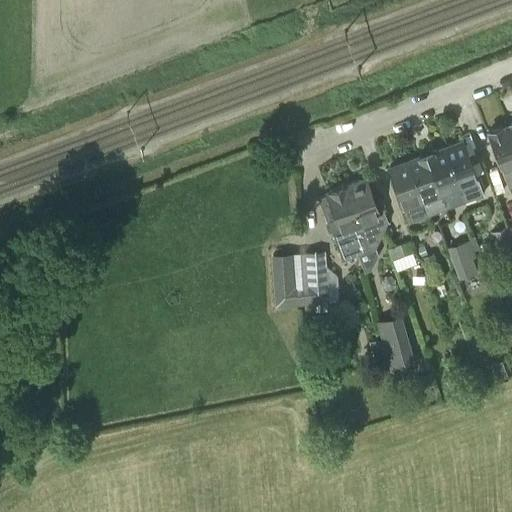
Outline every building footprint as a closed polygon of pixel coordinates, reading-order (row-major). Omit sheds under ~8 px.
[(487,133),(508,187),(511,185),(511,141),(506,126),(502,127),(501,126),(488,131),(489,132),(487,133)] [(483,194),(463,141),(445,147),(465,201),(483,194)] [(426,154),(446,208),(465,201),(445,147),(426,154)] [(446,208),(426,154),(406,161),(407,162),(427,215),(446,208)] [(427,215),(407,162),(389,169),(409,222),(427,215)] [(372,197),(365,177),(345,185),(369,248),(374,247),(387,221),(378,195),(372,197)] [(369,248),(345,185),(326,192),(327,194),(317,197),(327,223),(329,222),(332,230),(331,230),(342,259),(357,254),(363,271),(365,271),(365,270),(369,269),(377,255),(374,247),(369,248)] [(510,251),(502,229),(491,233),(499,255),(510,251)] [(403,256),(399,245),(388,249),(392,260),(403,256)] [(457,280),(472,275),(462,245),(447,250),(457,280)] [(308,286),(294,287),(292,251),(273,252),(275,302),(326,300),(324,250),(306,251),(308,286)] [(442,277),(433,255),(422,259),(430,281),(442,277)] [(399,317),(375,323),(388,372),(412,365),(399,317)] [(496,384),(508,380),(505,373),(493,377),(496,384)]
